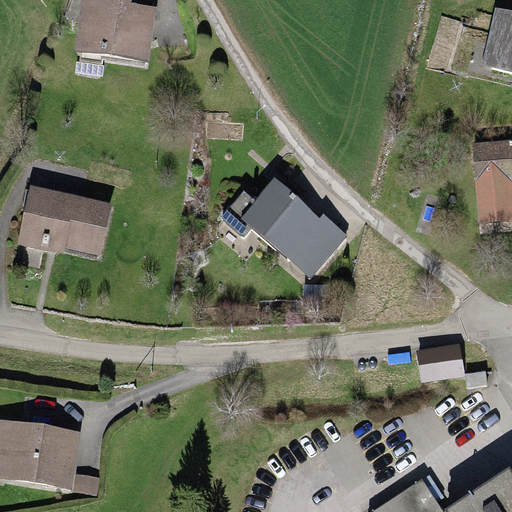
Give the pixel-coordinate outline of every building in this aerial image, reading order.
[(154,9),(95,0),(85,0),(77,54),(146,64),(154,9)] [(511,27),(492,24),(481,71),(511,78),(511,27)] [(511,152),(473,154),(477,232),(511,230),(510,188),(511,188),(511,152)] [(361,223),(302,172),(259,223),(318,273),(361,223)] [(110,209),(36,194),(26,246),(99,260),(110,209)] [(418,360),(421,388),(459,385),(456,356),(418,360)] [(74,446),(0,433),(0,485),(66,496),(74,446)] [(454,511),(440,511),(423,484),(377,511),(511,511),(511,490),(506,481),(454,511)]
